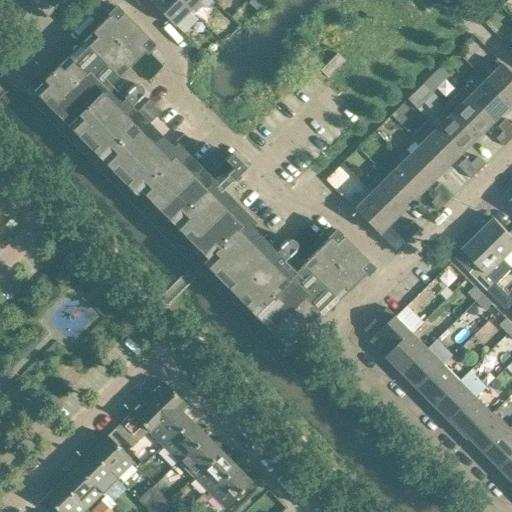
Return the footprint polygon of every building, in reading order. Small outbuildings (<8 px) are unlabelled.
[(180,0),(149,0),(149,1),(173,26),(175,25),(183,33),(197,19),(193,15),(194,14),(180,0)] [(180,0),(194,14),(197,11),(193,7),(199,0),(180,0)] [(79,45),(93,59),(114,80),(143,52),(146,55),(154,47),(151,44),(152,43),(117,7),(79,45)] [(125,92),(114,80),(93,59),(84,68),(70,53),(32,91),(134,195),(139,191),(206,258),(201,263),(220,281),(224,286),(287,349),(288,348),(291,351),(298,344),(295,341),(325,312),(324,311),(326,310),(327,311),(328,311),(329,311),(331,311),(332,310),(332,309),(333,308),(333,307),(332,306),(332,305),(331,304),(333,303),(334,304),(299,268),(305,262),(304,262),(293,250),(293,249),(294,248),(294,247),(295,246),(295,245),(294,244),(294,243),(294,242),(293,242),(293,241),(291,240),(289,239),(288,240),(286,240),(285,240),(284,241),(278,246),(266,235),(261,239),(249,227),(253,223),(221,189),(230,179),(231,180),(244,167),(230,153),(223,160),(224,161),(208,176),(187,155),(195,146),(183,134),(175,142),(177,144),(172,149),(146,122),(151,118),(153,120),(161,112),(149,100),(141,108),(143,110),(139,114),(128,104),(134,101),(135,102),(141,95),(141,94),(142,93),(142,92),(142,91),(142,89),(142,88),(141,87),(140,87),(140,86),(139,85),(138,85),(137,85),(135,85),(134,85),(133,86),(132,87),(131,86),(125,92)] [(337,54),(332,58),(320,71),(327,78),(344,61),(337,54)] [(498,67),(484,81),(509,106),(511,102),(511,75),(497,60),(494,63),(498,67)] [(492,122),(509,106),(484,81),(470,94),(466,90),(464,92),(492,122)] [(407,100),(416,110),(417,109),(433,94),(423,84),(407,100)] [(492,122),(464,92),(461,90),(445,106),(452,113),(476,138),(492,122)] [(452,113),(435,129),(460,154),(476,138),(452,113)] [(511,135),(511,126),(505,119),(497,127),(502,132),(505,129),(511,135)] [(427,120),(411,136),(419,145),(444,170),(460,154),(435,129),(427,120)] [(503,146),(511,137),(511,135),(505,129),(502,132),(495,139),(503,146)] [(427,186),(444,170),(419,145),(405,158),(401,154),(399,156),(427,186)] [(400,163),(387,177),(411,202),(427,186),(399,156),(396,159),(400,163)] [(474,174),(484,165),(477,157),(470,164),(467,167),(474,174)] [(470,179),(474,174),(467,167),(470,164),(465,158),(457,166),(470,179)] [(369,186),(366,188),(395,218),(411,202),(387,177),(373,190),(369,186)] [(448,201),(452,196),(440,183),(432,191),(437,196),(440,193),(448,201)] [(378,234),(395,218),(366,188),(364,191),(368,195),(354,209),(378,234)] [(438,210),(448,201),(440,193),(437,196),(430,203),(438,210)] [(495,219),(479,234),(504,259),(511,250),(511,230),(509,233),(495,219)] [(409,238),(419,229),(412,221),(405,228),(402,231),(409,238)] [(405,243),(409,238),(402,231),(405,228),(400,223),(392,230),(405,243)] [(328,239),(304,262),(305,262),(299,268),(334,304),(363,275),(366,278),(374,270),(371,267),(372,266),(337,231),(336,232),(332,229),(325,236),(328,239)] [(478,265),(469,273),(505,309),(511,302),(511,299),(496,283),(511,267),(504,259),(479,234),(463,250),(478,265)] [(483,295),(474,286),(468,293),(477,302),(483,295)] [(486,310),(492,304),(483,295),(477,302),(486,310)] [(371,340),(387,357),(412,332),(413,333),(424,323),(407,306),(397,317),(396,316),(395,317),(387,308),(366,329),(374,338),(371,340)] [(500,325),(509,334),(511,330),(511,324),(506,319),(500,325)] [(429,349),(413,333),(412,332),(387,357),(404,373),(429,349)] [(429,349),(404,373),(420,390),(445,365),(429,349)] [(445,365),(420,390),(436,406),(461,382),(445,365)] [(148,432),(148,431),(147,431),(166,412),(173,405),(175,406),(181,401),(162,382),(114,430),(126,442),(134,434),(142,426),(148,432)] [(461,382),(436,406),(452,423),(477,398),(461,382)] [(477,398),(452,423),(468,439),(470,437),(495,413),(494,412),(492,414),(477,398)] [(147,431),(148,431),(162,446),(189,420),(181,412),(186,407),(181,401),(175,406),(173,405),(166,412),(147,431)] [(495,413),(470,437),(486,453),(511,429),(495,413)] [(162,446),(178,461),(204,435),(189,420),(162,446)] [(142,426),(134,434),(140,439),(148,432),(142,426)] [(511,429),(486,453),(501,469),(511,458),(511,429)] [(140,439),(134,434),(126,442),(132,448),(140,439)] [(219,450),(204,435),(178,461),(193,477),(219,450)] [(107,436),(91,452),(117,478),(133,462),(107,436)] [(193,477),(208,492),(234,466),(219,450),(193,477)] [(91,452),(75,467),(101,493),(117,478),(91,452)] [(511,458),(501,469),(511,479),(511,458)] [(250,482),(234,466),(208,492),(224,508),(250,482)] [(75,467),(60,482),(86,509),(101,493),(75,467)] [(60,482),(43,498),(53,508),(57,511),(58,511),(92,511),(91,510),(89,511),(86,509),(60,482)] [(151,486),(137,499),(146,508),(149,511),(150,511),(153,511),(150,489),(152,487),(151,486)] [(152,487),(150,489),(153,511),(154,511),(156,511),(159,510),(167,502),(152,487)] [(203,494),(194,503),(199,508),(208,499),(203,494)] [(110,510),(115,504),(106,495),(101,501),(110,510)] [(47,511),(49,511),(53,508),(43,498),(38,503),(47,511)]
